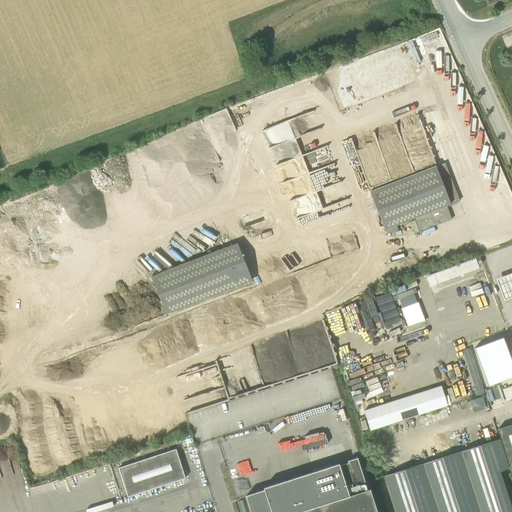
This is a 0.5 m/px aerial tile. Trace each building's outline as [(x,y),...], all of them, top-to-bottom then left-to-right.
[(460,200),(444,162),(416,173),(431,212),(415,218),(420,231),(452,219),(447,208),(447,205),(460,200)] [(416,173),(369,191),(384,230),(415,218),(431,212),(416,173)] [(233,240),(150,271),(164,311),(248,280),(233,240)] [(511,270),(497,276),(504,297),(511,294),(511,270)] [(418,302),(401,309),(408,327),(425,321),(418,302)] [(501,342),(473,351),(484,389),(511,379),(501,342)] [(402,398),(409,418),(448,406),(441,386),(402,398)] [(511,424),(498,429),(511,471),(511,424)] [(511,511),(511,509),(500,471),(509,469),(500,439),(385,476),(396,511),(511,511)] [(118,468),(128,497),(185,478),(176,449),(118,468)] [(246,496),(251,511),(376,511),(370,490),(368,490),(357,458),(348,461),(348,463),(340,465),(339,463),(264,488),(264,490),(246,496)]
